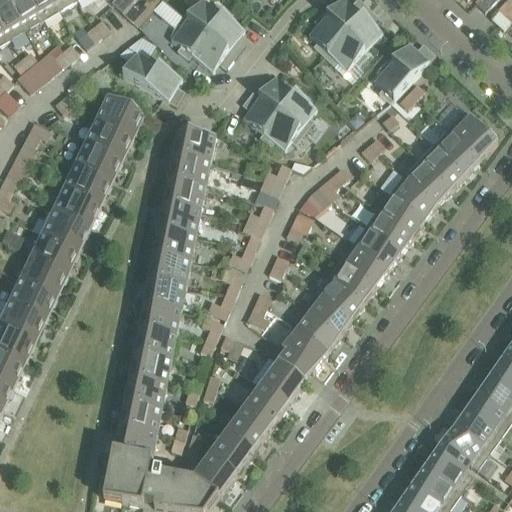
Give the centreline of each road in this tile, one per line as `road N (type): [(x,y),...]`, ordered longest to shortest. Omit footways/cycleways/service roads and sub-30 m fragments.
road 1 (residential): [(511,179),(260,511)]
road 2 (residential): [(353,511),(511,292)]
road 3 (residential): [(213,122),(309,0)]
road 4 (residential): [(511,96),(409,0)]
